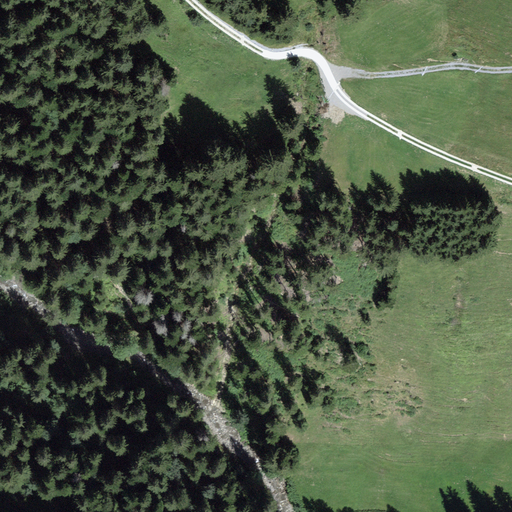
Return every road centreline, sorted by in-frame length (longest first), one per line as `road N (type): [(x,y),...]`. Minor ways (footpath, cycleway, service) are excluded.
road 1 (track): [(511,181),(403,136),(339,94),(332,73),(309,52),(261,52),(189,0)]
road 2 (track): [(332,73),(511,70)]
